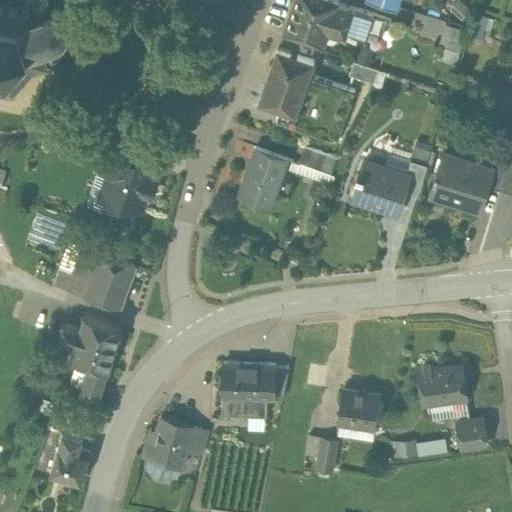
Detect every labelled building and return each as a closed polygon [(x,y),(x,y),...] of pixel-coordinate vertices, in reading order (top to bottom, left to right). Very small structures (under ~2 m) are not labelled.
[(53,10),(52,10),(48,0),(26,0),(27,2),(16,6),(0,3),(0,85),(11,88),(13,93),(18,91),(16,86),(34,66),(47,61),(48,65),(69,58),(62,40),(65,38),(68,35),(70,32),(71,28),(71,24),(69,20),(67,16),(65,13),(61,11),(57,10),(53,10)] [(339,0),(294,0),(284,29),(324,43),(329,29),(364,41),(374,13),(339,1),(339,0)] [(488,18),(478,14),(471,35),(481,39),(488,18)] [(446,23),(439,45),(459,52),(466,30),(446,23)] [(355,90),(310,74),(315,60),(278,47),(264,88),(266,88),(270,101),(270,103),(281,107),(277,118),(338,140),(355,90)] [(379,69),(354,61),(350,74),(375,82),(379,69)] [(156,140),(122,128),(114,154),(116,155),(116,153),(148,164),(156,140)] [(327,153),(305,145),(304,147),(305,147),(300,161),(300,160),(299,162),(321,169),(327,153)] [(289,158),(256,146),(255,147),(256,148),(240,193),(239,193),(239,194),(272,206),(272,205),(272,204),(288,159),(289,158)] [(490,167),(444,152),(438,172),(436,172),(434,179),(435,180),(431,194),(478,209),(486,184),(492,167),(490,167)] [(148,164),(116,153),(116,155),(109,174),(112,182),(107,196),(142,208),(148,191),(151,192),(157,177),(153,175),(156,167),(148,164)] [(337,157),(327,153),(321,169),(332,173),(337,157)] [(510,162),(493,157),(490,167),(492,167),(486,184),(501,189),(510,162)] [(410,174),(364,159),(360,173),(358,172),(357,176),(359,176),(352,197),(399,212),(407,188),(411,174),(410,174)] [(299,162),(293,160),(290,169),(328,182),(332,173),(321,169),(299,162)] [(428,165),(414,160),(410,174),(411,174),(407,188),(419,192),(428,165)] [(511,162),(510,162),(501,189),(511,192),(511,162)] [(97,251),(85,247),(81,258),(69,288),(82,293),(97,251)] [(137,265),(97,251),(82,293),(121,308),(137,265)] [(81,328),(64,323),(61,335),(77,340),(72,356),(90,362),(81,390),(100,396),(108,368),(109,368),(123,326),(85,314),(81,328)] [(276,364),(224,362),(222,413),(267,415),(267,397),(274,398),(274,397),(275,398),(276,365),(276,364)] [(463,363),(438,367),(432,362),(424,363),(420,371),(424,402),(468,395),(463,363)] [(290,365),(276,365),(275,398),(283,398),(290,365)] [(362,390),(343,387),(338,421),(359,424),(360,423),(376,425),(381,392),(362,389),(362,390)] [(87,423),(56,413),(51,427),(63,431),(63,430),(83,436),(87,423)] [(194,426),(161,416),(157,431),(151,430),(144,455),(150,457),(148,465),(151,470),(155,471),(158,477),(165,479),(170,476),(173,477),(179,473),(182,465),(182,466),(187,448),(194,426)] [(484,417),(458,421),(462,446),(488,442),(484,417)] [(208,430),(194,426),(187,448),(202,452),(208,430)] [(83,436),(63,430),(63,431),(51,473),(54,473),(55,476),(61,478),(63,476),(81,482),(91,451),(80,448),(83,436)] [(320,454),(323,435),(310,433),(307,452),(320,454)] [(320,454),(317,468),(333,471),(338,437),(323,435),(320,454)] [(391,440),(393,456),(419,453),(417,437),(391,440)]
